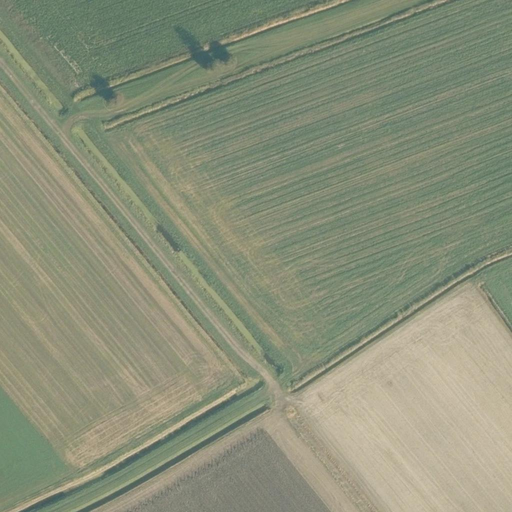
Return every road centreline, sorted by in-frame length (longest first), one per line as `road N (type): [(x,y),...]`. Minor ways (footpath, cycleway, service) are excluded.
road 1 (track): [(56,511),(168,456),(273,388),(56,134)]
road 2 (track): [(56,134),(77,119),(99,121),(421,0)]
